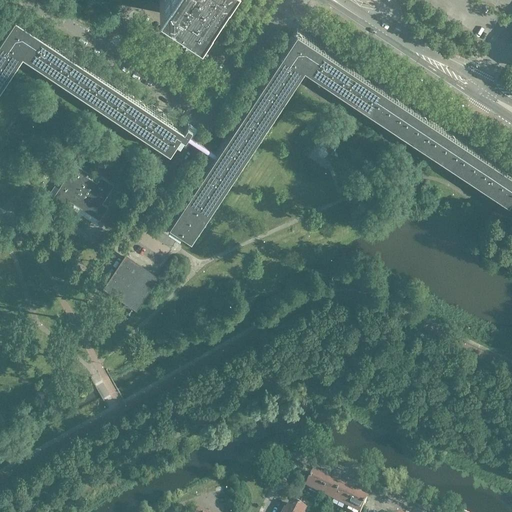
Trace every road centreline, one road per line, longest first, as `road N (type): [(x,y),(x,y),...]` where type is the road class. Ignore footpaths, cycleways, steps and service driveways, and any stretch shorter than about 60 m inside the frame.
road 1 (residential): [(287,4),(468,122)]
road 2 (tertiary): [(324,0),(478,99)]
road 3 (tertiary): [(476,80),(343,0)]
road 4 (residential): [(211,123),(287,4)]
road 5 (residential): [(99,46),(211,123)]
road 6 (residential): [(141,231),(211,123)]
